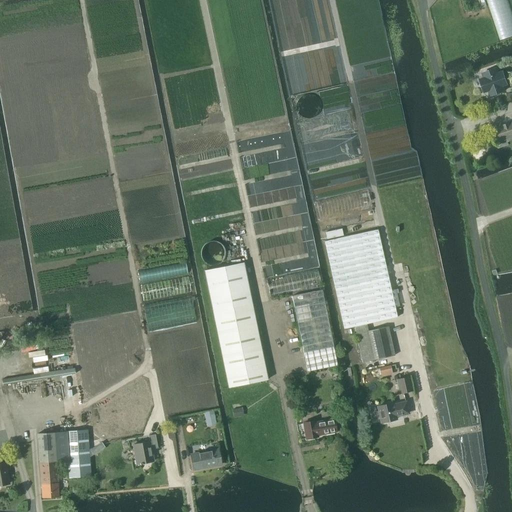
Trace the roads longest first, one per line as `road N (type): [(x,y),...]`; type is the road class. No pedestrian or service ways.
road 1 (track): [(166,438),(80,0)]
road 2 (unclassified): [(511,417),(421,0)]
road 3 (track): [(268,312),(202,0)]
road 4 (track): [(331,0),(379,215)]
